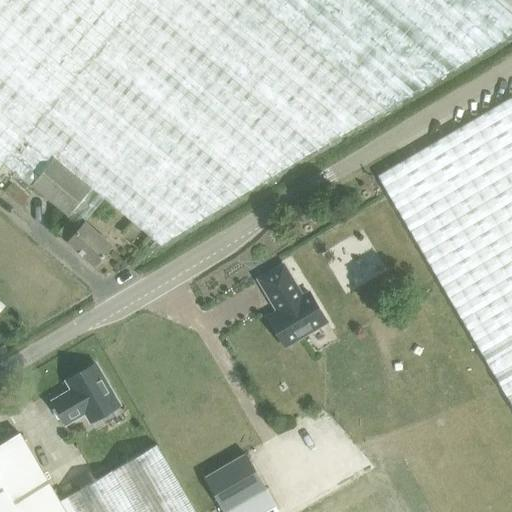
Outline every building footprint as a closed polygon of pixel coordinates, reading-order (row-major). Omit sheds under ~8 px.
[(0,0),(0,168),(5,163),(28,135),(90,187),(104,199),(160,245),(385,109),(255,2),(252,0),(0,0)] [(511,0),(260,0),(389,105),(487,46),(511,30),(511,0)] [(511,96),(378,176),(502,390),(511,406),(511,96)] [(67,216),(73,209),(90,187),(28,135),(5,163),(30,185),(67,216)] [(86,220),(104,199),(90,187),(73,209),(86,220)] [(93,267),(112,245),(85,222),(80,228),(69,219),(57,233),(67,242),(66,244),(93,267)] [(283,263),(259,278),(273,301),(275,300),(280,309),(268,316),(285,345),(324,321),(307,292),(300,297),(295,288),(297,287),(283,263)] [(75,388),(52,401),(65,423),(65,424),(88,411),(93,421),(119,405),(94,363),(69,379),(75,388)] [(0,511),(65,511),(57,498),(19,434),(0,444),(0,511)] [(194,511),(154,442),(57,498),(65,511),(194,511)] [(278,511),(245,453),(203,476),(223,511),(278,511)]
